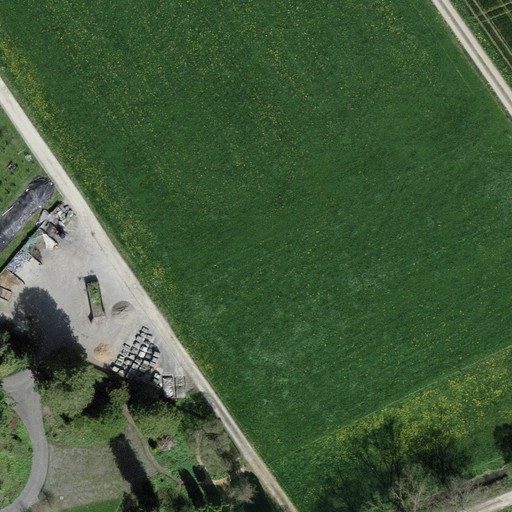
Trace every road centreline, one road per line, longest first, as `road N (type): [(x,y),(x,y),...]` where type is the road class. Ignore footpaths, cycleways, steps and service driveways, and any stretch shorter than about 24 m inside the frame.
road 1 (track): [(0,94),(290,511)]
road 2 (track): [(433,0),(511,113)]
